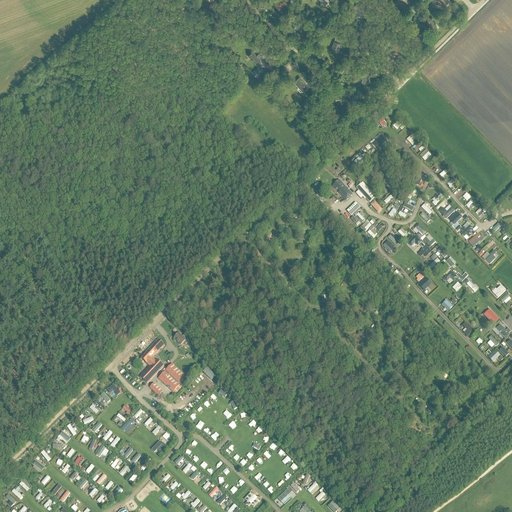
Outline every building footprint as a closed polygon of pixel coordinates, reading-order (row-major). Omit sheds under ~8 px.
[(287,0),(277,0),(274,3),(279,9),(289,1),(287,0)] [(408,2),(409,3),(412,0),(397,0),(395,2),(401,9),(408,2)] [(357,16),(363,9),(359,5),(360,4),(357,2),(353,7),(354,9),(352,12),(357,16)] [(433,23),(434,22),(428,16),(427,17),(425,15),(420,20),(422,22),(422,23),(428,29),(429,28),(433,32),(437,27),(433,23)] [(301,31),(304,24),(299,22),(298,25),(295,24),(293,30),(299,32),(299,31),(301,31)] [(334,41),(330,50),(337,52),(341,43),(340,43),(341,40),(335,38),(334,41)] [(390,47),(389,50),(396,54),(400,44),(395,42),(392,48),(390,47)] [(248,55),(255,62),(261,56),(258,53),(257,55),(255,52),(252,50),(248,55)] [(257,76),(264,70),(259,65),(252,72),(257,76)] [(361,74),(362,82),(366,82),(369,81),(368,76),(371,74),(370,70),(365,71),(365,73),(361,74)] [(278,76),(272,82),(275,85),(281,80),(278,76)] [(300,76),(294,82),(302,91),(309,85),(300,76)] [(343,103),(343,99),(346,99),(345,93),(344,92),(338,93),(338,96),(335,96),(336,100),(339,100),(339,103),(343,103)] [(412,135),(406,141),(410,145),(416,139),(412,135)] [(385,142),(381,137),(375,142),(379,147),(385,142)] [(346,153),(350,157),(355,153),(353,152),(354,151),(351,148),(346,153)] [(360,158),(354,163),(356,165),(357,165),(358,167),(363,163),(361,161),(362,161),(360,158)] [(380,176),(372,169),(368,174),(376,181),(380,176)] [(340,191),(338,193),(346,201),(353,195),(339,180),(332,186),(336,190),(337,189),(340,191)] [(356,189),(369,203),(376,197),(372,193),(374,191),(371,189),(369,191),(363,183),(356,189)] [(414,198),(416,191),(410,189),(408,196),(414,198)] [(341,198),(334,193),(330,198),(335,201),(337,199),(339,201),(341,198)] [(439,195),(430,204),(433,206),(441,198),(439,195)] [(382,204),(384,207),(392,200),(390,197),(382,204)] [(371,205),(375,211),(379,214),(383,210),(375,201),(371,205)] [(355,203),(347,212),(351,216),(360,208),(355,203)] [(423,205),(420,208),(428,216),(431,213),(423,205)] [(443,217),(446,220),(456,211),(452,207),(447,212),(443,209),(439,212),(443,216),(443,217)] [(399,210),(397,215),(405,219),(407,215),(399,210)] [(367,230),(371,225),(366,222),(362,226),(367,230)] [(415,228),(423,236),(426,233),(418,225),(415,228)] [(470,233),(473,230),(469,226),(466,230),(463,227),(460,230),(463,233),(461,235),(465,238),(466,236),(469,239),(473,235),(470,233)] [(398,233),(403,238),(407,234),(402,229),(398,233)] [(373,239),(375,237),(375,236),(377,235),(372,230),(371,232),(369,231),(368,233),(373,239)] [(359,238),(353,232),(349,236),(355,243),(359,238)] [(478,234),(468,243),(473,248),(480,242),(478,239),(480,237),(478,234)] [(391,235),(388,238),(394,245),(397,243),(391,235)] [(408,244),(411,247),(415,244),(418,246),(421,243),(415,237),(408,244)] [(430,243),(426,239),(423,241),(427,245),(427,246),(429,248),(435,243),(433,241),(430,243)] [(419,255),(421,258),(426,253),(429,256),(432,252),(427,247),(419,255)] [(487,263),(496,254),(494,251),(485,260),(487,263)] [(460,277),(464,274),(458,268),(454,271),(460,277)] [(418,283),(425,277),(426,276),(423,272),(419,276),(419,275),(417,278),(418,280),(417,281),(418,283)] [(443,280),(446,283),(450,279),(454,283),(458,279),(450,272),(446,276),(443,280)] [(426,280),(419,286),(424,291),(431,285),(426,280)] [(467,284),(472,289),(476,286),(471,280),(467,284)] [(492,293),(498,299),(506,291),(503,289),(499,293),(495,290),(492,293)] [(446,299),(443,302),(448,308),(452,306),(446,299)] [(492,321),(496,316),(489,311),(486,315),(492,321)] [(467,337),(473,331),(465,323),(462,327),(466,331),(464,334),(467,337)] [(509,335),(506,332),(500,325),(496,330),(503,337),(505,335),(507,337),(509,335)] [(179,334),(174,339),(181,346),(184,343),(185,345),(188,343),(179,334)] [(149,367),(139,377),(147,384),(147,385),(164,367),(163,366),(156,360),(155,361),(152,358),(164,346),(159,341),(141,359),(149,367)] [(495,363),(498,356),(492,354),(489,360),(495,363)] [(172,364),(158,379),(173,393),(175,395),(182,388),(179,386),(187,378),(172,364)] [(202,373),(212,382),(214,379),(217,376),(208,367),(205,370),(202,373)] [(150,388),(158,397),(163,392),(154,384),(150,388)] [(102,394),(99,398),(105,403),(108,400),(102,394)] [(91,405),(87,409),(94,415),(97,411),(91,405)] [(120,411),(128,416),(131,412),(123,407),(120,411)] [(200,417),(204,413),(198,408),(195,412),(200,417)] [(139,410),(135,415),(142,421),(146,416),(139,410)] [(136,425),(132,421),(134,419),(131,417),(128,421),(134,427),(136,425)] [(145,426),(147,429),(153,423),(151,420),(145,426)] [(120,429),(123,431),(129,425),(126,423),(120,429)] [(207,425),(201,431),(205,435),(211,429),(207,425)] [(152,432),(154,434),(160,429),(158,426),(152,432)] [(70,436),(75,433),(73,429),(71,430),(69,427),(66,429),(70,436)] [(103,443),(111,434),(107,431),(100,441),(103,443)] [(215,432),(209,438),(213,441),(218,436),(215,432)] [(66,442),(68,440),(60,433),(58,435),(66,442)] [(263,433),(257,438),(260,442),(266,437),(263,433)] [(170,439),(165,435),(161,439),(166,443),(170,439)] [(158,443),(152,449),(154,452),(161,446),(158,443)] [(47,463),(50,460),(42,451),(39,454),(47,463)] [(130,461),(132,464),(139,458),(136,455),(130,461)] [(180,460),(181,459),(180,456),(172,463),(174,466),(181,461),(180,460)] [(243,465),(247,462),(241,456),(237,460),(243,465)] [(78,467),(82,460),(77,457),(73,463),(78,467)] [(55,467),(60,461),(57,458),(52,465),(55,467)] [(256,467),(260,463),(256,459),(252,463),(256,467)] [(114,460),(108,468),(112,470),(117,462),(114,460)] [(35,461),(33,464),(41,471),(44,468),(35,461)] [(66,465),(60,472),(63,474),(69,468),(66,465)] [(83,472),(87,475),(93,468),(89,465),(83,472)] [(186,465),(181,472),(185,475),(190,468),(186,465)] [(116,475),(119,478),(126,470),(123,467),(116,475)] [(74,472),(69,479),(72,481),(77,474),(74,472)] [(100,474),(94,482),(97,484),(103,476),(100,474)] [(163,483),(169,477),(166,474),(161,481),(163,483)] [(44,479),(43,478),(40,481),(44,485),(50,478),(47,475),(44,479)] [(132,475),(126,482),(129,485),(135,477),(132,475)] [(223,480),(218,485),(222,489),(227,483),(223,480)] [(27,491),(30,489),(22,481),(20,484),(27,491)] [(106,492),(111,484),(108,482),(103,489),(106,492)] [(313,482),(304,490),(307,493),(315,485),(313,482)] [(171,491),(176,485),(173,483),(168,489),(171,491)] [(56,484),(53,488),(52,487),(49,491),(53,494),(59,486),(56,484)] [(289,486),(296,493),(298,490),(292,484),(289,486)] [(206,496),(209,499),(217,492),(214,488),(206,496)] [(92,489),(87,496),(91,498),(96,491),(92,489)] [(118,489),(113,496),(115,499),(121,491),(118,489)] [(290,494),(287,490),(277,499),(281,503),(290,494)] [(10,505),(13,507),(18,499),(10,493),(5,500),(11,504),(10,505)] [(320,493),(313,500),(316,503),(323,496),(320,493)] [(245,500),(247,503),(245,505),(248,508),(250,505),(253,508),(259,502),(257,499),(254,496),(253,496),(251,494),(245,500)] [(78,502),(71,508),(74,510),(80,504),(78,502)]
